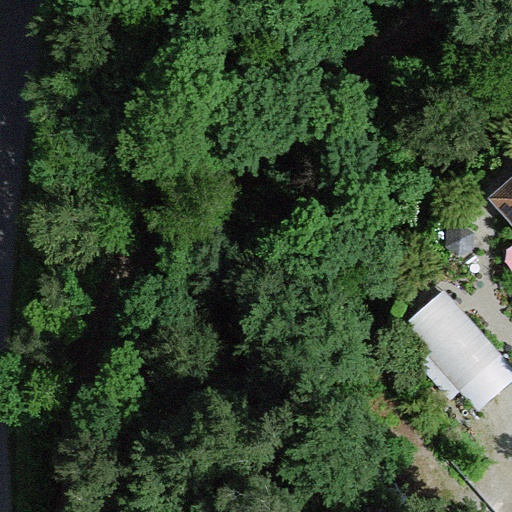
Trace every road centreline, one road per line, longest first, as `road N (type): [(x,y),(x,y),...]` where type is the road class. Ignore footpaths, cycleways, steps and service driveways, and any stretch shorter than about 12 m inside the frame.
road 1 (track): [(70,511),(84,413),(126,274),(195,191),(286,128)]
road 2 (track): [(438,0),(286,128)]
road 3 (unclassified): [(22,0),(0,152)]
